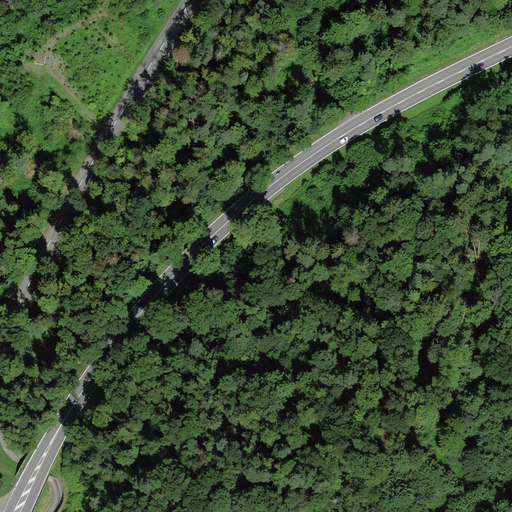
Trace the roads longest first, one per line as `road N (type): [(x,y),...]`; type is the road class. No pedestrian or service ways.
road 1 (primary): [(511,44),(333,140),(222,226),(92,377),(17,511)]
road 2 (tertiary): [(0,345),(83,179),(191,0)]
road 3 (track): [(0,345),(2,434),(21,465),(55,486),(51,511)]
